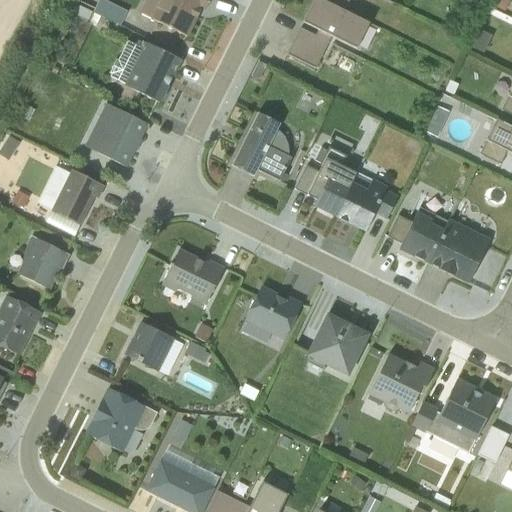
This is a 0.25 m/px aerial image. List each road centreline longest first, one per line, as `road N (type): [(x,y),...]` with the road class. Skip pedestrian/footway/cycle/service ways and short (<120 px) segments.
road 1 (residential): [(180,186),(139,218),(23,447),(32,478),(83,511)]
road 2 (residential): [(180,186),(194,200),(484,343)]
road 3 (residential): [(180,186),(179,162),(262,0)]
